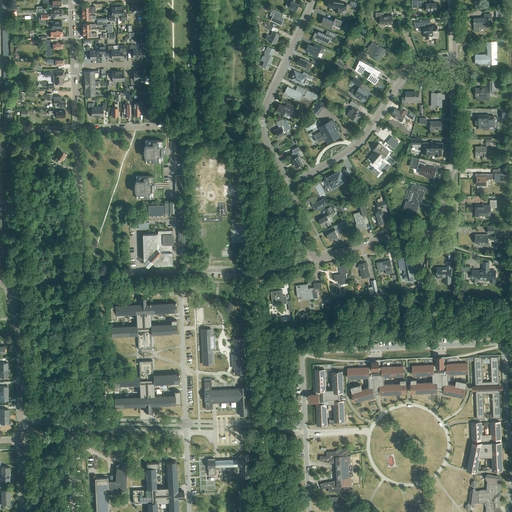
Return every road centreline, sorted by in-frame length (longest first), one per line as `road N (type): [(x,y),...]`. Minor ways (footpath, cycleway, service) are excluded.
road 1 (residential): [(511,455),(497,343),(321,350),(302,358)]
road 2 (unclassified): [(313,256),(246,273),(81,277)]
road 3 (residential): [(289,185),(260,120),(313,0)]
road 4 (residential): [(289,185),(361,139),(419,68)]
road 5 (residential): [(427,233),(453,170),(455,65)]
road 6 (residential): [(76,129),(169,127),(171,196)]
road 7 (residential): [(81,277),(76,129)]
road 8 (unknown): [(179,274),(176,227),(166,221),(136,228),(136,275)]
road 9 (residential): [(20,422),(19,328),(8,287)]
road 10 (residential): [(185,424),(180,297)]
